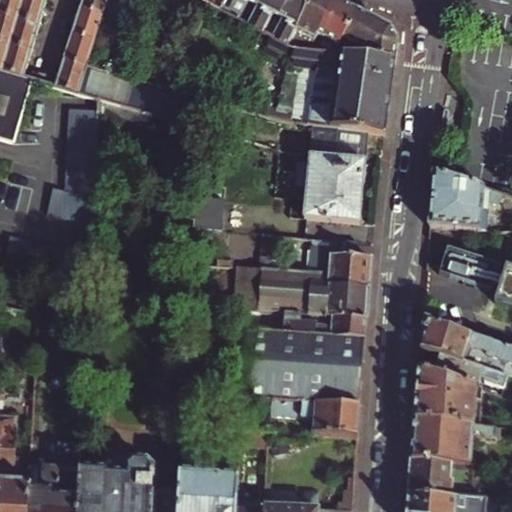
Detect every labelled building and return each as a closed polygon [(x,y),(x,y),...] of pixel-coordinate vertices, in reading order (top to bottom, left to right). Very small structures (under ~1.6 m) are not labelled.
[(1,0),(0,6),(0,14),(20,20),(24,0),(1,0)] [(24,0),(20,20),(40,26),(47,0),(24,0)] [(104,14),(108,0),(84,0),(82,8),(104,14)] [(227,0),(211,0),(210,2),(206,0),(203,0),(203,3),(221,12),(223,8),(227,0)] [(239,22),(248,4),(250,0),(234,0),(228,11),(223,8),(221,12),(239,22)] [(263,34),(273,17),(282,0),(250,0),(248,4),(257,9),(248,27),(263,34)] [(282,0),(273,17),(300,31),(315,0),(282,0)] [(318,39),(338,2),(334,0),(315,0),(300,31),(294,41),(297,44),(302,36),(316,43),(318,39)] [(336,55),(344,41),(359,13),(338,2),(318,39),(335,47),(331,55),(336,55)] [(96,41),(104,14),(82,8),(74,34),(96,41)] [(390,30),(359,13),(344,41),(372,60),(395,63),(398,44),(390,30)] [(0,14),(0,43),(12,47),(20,20),(0,14)] [(20,20),(12,47),(32,53),(40,26),(20,20)] [(88,67),(96,41),(74,34),(66,60),(88,67)] [(0,43),(0,72),(4,73),(12,47),(0,43)] [(12,47),(4,73),(25,80),(32,53),(12,47)] [(319,70),(312,125),(367,133),(385,136),(395,63),(372,60),(336,55),(331,55),(311,52),(309,69),(319,70)] [(79,95),(88,67),(66,60),(57,88),(79,95)] [(0,141),(13,146),(32,82),(25,80),(4,73),(0,72),(0,141)] [(34,72),(32,82),(50,87),(52,77),(34,72)] [(99,112),(71,111),(68,192),(57,192),(50,217),(66,222),(95,223),(99,112)] [(367,133),(312,125),(310,159),(295,158),(293,189),(307,190),(305,221),(360,224),(363,175),(367,133)] [(199,130),(186,126),(185,146),(198,147),(199,130)] [(501,196),(434,176),(430,228),(484,232),(486,214),(481,213),(482,203),(497,208),(501,196)] [(195,198),(193,225),(220,228),(222,200),(195,198)] [(40,245),(11,238),(4,268),(91,288),(92,257),(40,245)] [(333,253),(332,257),(358,259),(359,245),(331,242),(330,247),(333,253)] [(511,260),(509,269),(447,250),(439,275),(498,292),(495,303),(511,308),(511,260)] [(332,257),(331,275),(330,286),(370,290),(372,260),(358,259),(332,257)] [(209,291),(190,290),(190,307),(246,311),(246,312),(261,314),(286,316),(367,322),(370,290),(330,286),(331,275),(236,268),(234,296),(209,294),(209,291)] [(246,312),(245,331),(260,333),(261,314),(246,312)] [(286,316),(285,334),(366,341),(367,322),(286,316)] [(511,350),(427,322),(423,331),(426,332),(420,350),(442,357),(468,365),(472,350),(488,355),(488,357),(511,364),(511,350)] [(241,401),(287,405),(360,411),(366,341),(285,334),(260,333),(245,331),(241,401)] [(511,379),(468,365),(442,357),(436,376),(478,389),(481,378),(486,380),(485,383),(511,391),(511,379)] [(484,391),(478,389),(436,376),(418,370),(414,421),(475,426),(477,403),(483,403),(484,391)] [(360,411),(287,405),(287,422),(315,423),(314,437),(358,440),(360,411)] [(17,419),(0,418),(0,511),(26,511),(28,486),(14,486),(17,419)] [(498,428),(475,426),(414,421),(411,460),(450,464),(471,466),(474,431),(481,431),(486,437),(497,438),(498,428)] [(268,434),(240,432),(238,450),(267,451),(268,434)] [(448,484),(450,464),(411,460),(409,497),(450,500),(450,484),(448,484)] [(109,474),(82,472),(79,511),(177,511),(179,493),(153,492),(154,470),(148,464),(133,463),(127,468),(127,471),(111,470),(109,472),(109,474)] [(30,470),(28,486),(26,511),(79,511),(82,472),(30,470)] [(180,475),(179,493),(177,511),(235,511),(236,502),(237,479),(180,475)] [(485,511),(486,503),(450,500),(409,497),(407,511),(485,511)] [(264,504),(236,502),(235,511),(264,511),(264,510),(264,504)]
